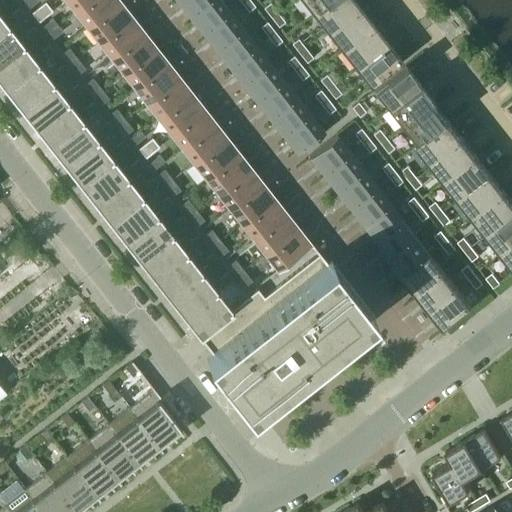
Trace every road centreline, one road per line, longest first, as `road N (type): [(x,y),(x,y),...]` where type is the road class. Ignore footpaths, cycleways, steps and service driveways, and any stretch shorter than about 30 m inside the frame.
road 1 (residential): [(276,498),(0,142)]
road 2 (residential): [(511,134),(404,0)]
road 3 (residential): [(378,429),(511,326)]
road 4 (residential): [(276,498),(378,429)]
